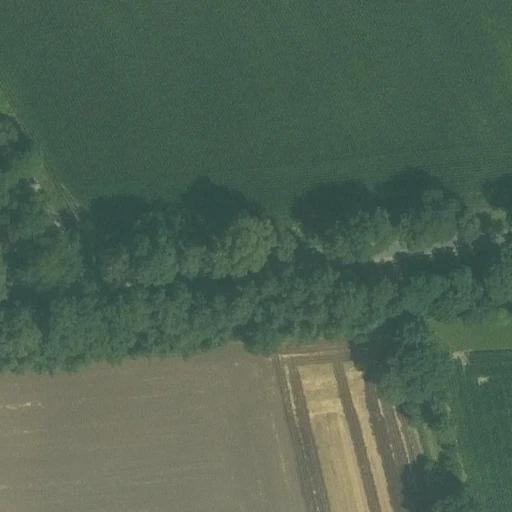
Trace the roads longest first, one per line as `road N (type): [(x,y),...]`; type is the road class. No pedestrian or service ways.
road 1 (tertiary): [(511,236),(0,291)]
road 2 (track): [(394,248),(460,511)]
road 3 (track): [(109,280),(0,74)]
